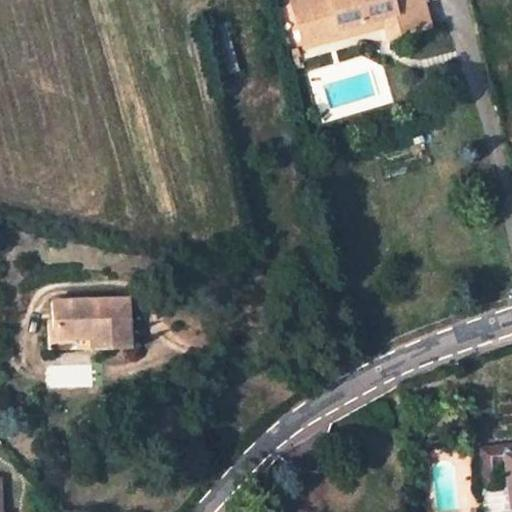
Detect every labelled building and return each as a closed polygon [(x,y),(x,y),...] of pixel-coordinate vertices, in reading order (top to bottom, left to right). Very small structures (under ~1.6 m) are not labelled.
[(335,22),(338,38),(370,31),(368,20),(387,16),(390,27),(392,38),(433,29),(427,0),(312,0),(307,1),(313,27),(335,22)] [(294,4),(303,45),(338,38),(335,22),(313,27),(307,1),(294,4)] [(368,20),(370,31),(390,27),(387,16),(368,20)] [(91,244),(91,251),(108,253),(108,246),(91,244)] [(87,338),(88,348),(124,347),(123,302),(52,305),(54,339),(87,338)] [(45,340),(46,350),(88,348),(87,338),(54,339),(45,340)] [(483,493),(507,491),(504,456),(511,455),(511,447),(479,450),(483,493)]
